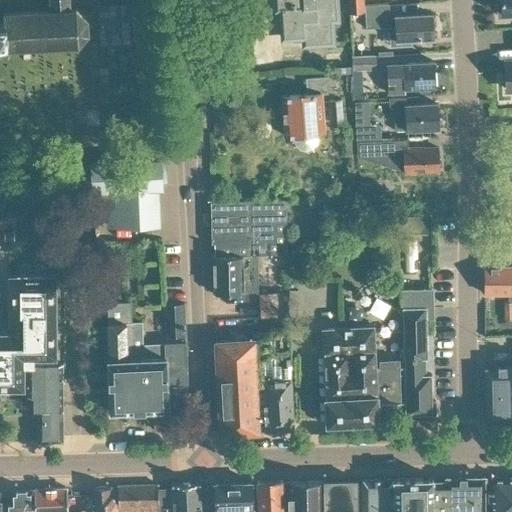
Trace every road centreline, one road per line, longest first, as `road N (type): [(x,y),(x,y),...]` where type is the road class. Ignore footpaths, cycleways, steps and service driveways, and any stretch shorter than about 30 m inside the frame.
road 1 (tertiary): [(200,461),(181,0)]
road 2 (residential): [(467,453),(462,0)]
road 3 (secondary): [(467,453),(200,461)]
road 4 (secondary): [(0,467),(200,461)]
